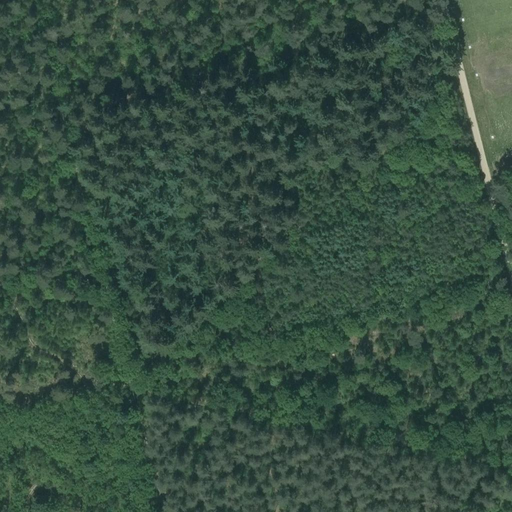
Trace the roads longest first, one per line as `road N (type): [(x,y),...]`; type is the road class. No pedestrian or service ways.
road 1 (track): [(35,0),(164,511)]
road 2 (track): [(131,388),(511,466)]
road 3 (track): [(511,257),(445,0)]
road 4 (track): [(127,378),(0,414)]
